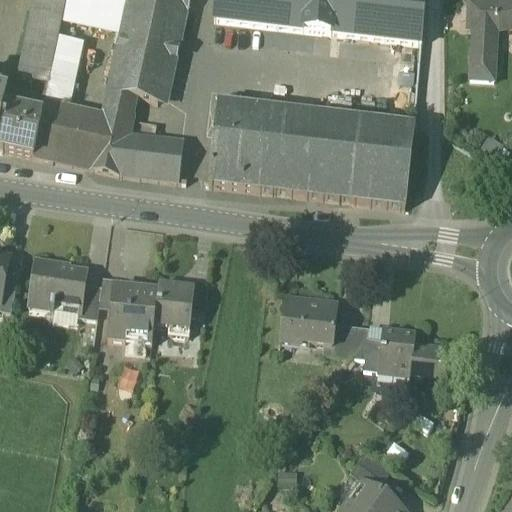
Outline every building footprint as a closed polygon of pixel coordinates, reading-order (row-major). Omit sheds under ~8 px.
[(60,28),(65,0),(32,0),(14,82),(48,88),(57,42),(60,28)] [(32,163),(119,182),(126,143),(135,103),(157,0),(111,0),(129,4),(121,41),(103,121),(69,113),(44,108),(41,121),(32,162),(32,163)] [(65,0),(60,28),(121,41),(129,4),(111,0),(65,0)] [(157,0),(135,103),(164,109),(188,0),(157,0)] [(424,0),(216,0),(213,26),(419,49),(424,0)] [(469,86),(493,87),(496,35),(498,35),(509,27),(511,26),(511,6),(497,9),(469,8),(468,23),(473,24),(469,86)] [(83,48),(57,42),(48,88),(44,108),(69,113),(83,48)] [(404,215),(414,133),(266,116),(217,110),(208,192),(256,198),(368,211),(404,215)] [(13,121),(0,118),(0,156),(1,157),(1,155),(32,162),(41,121),(15,116),(13,121)] [(180,149),(126,143),(119,182),(175,189),(180,149)] [(49,316),(55,317),(55,311),(78,314),(80,315),(82,299),(85,278),(67,275),(67,272),(35,267),(28,311),(49,314),(49,316)] [(103,283),(100,302),(99,309),(111,310),(114,291),(115,284),(103,283)] [(129,288),(115,284),(114,291),(129,292),(129,288)] [(192,312),(203,314),(206,286),(192,284),(192,290),(195,290),(192,312)] [(158,286),(157,296),(153,330),(169,332),(168,339),(189,341),(192,312),(195,290),(192,290),(158,286)] [(0,317),(10,320),(16,290),(3,287),(0,301),(0,317)] [(153,330),(157,296),(129,292),(114,291),(111,310),(108,343),(126,346),(127,336),(152,339),(153,330)] [(99,309),(100,302),(82,299),(80,315),(78,314),(77,323),(96,326),(99,309)] [(327,349),(335,350),(336,334),(339,310),(286,304),(282,344),(327,349)] [(76,331),(77,323),(78,314),(55,311),(55,317),(53,327),(76,331)] [(383,333),(381,347),(391,348),(392,334),(383,333)] [(381,347),(367,345),(368,337),(336,334),(335,350),(327,349),(325,359),(354,363),(366,364),(365,375),(378,377),(381,347)] [(441,352),(413,349),(415,337),(392,334),(391,348),(381,347),(378,377),(383,377),(383,374),(410,377),(409,389),(443,393),(446,363),(440,362),(441,352)] [(364,458),(356,469),(382,487),(390,477),(364,458)] [(376,496),(382,487),(356,469),(353,466),(345,477),(350,482),(361,489),(362,486),(376,496)] [(296,477),(277,477),(277,493),(296,493),(296,477)] [(361,489),(350,482),(337,500),(347,507),(349,505),(353,509),(365,492),(361,489)] [(343,511),(397,511),(376,496),(362,486),(361,489),(365,492),(353,509),(349,505),(347,507),(343,511)]
